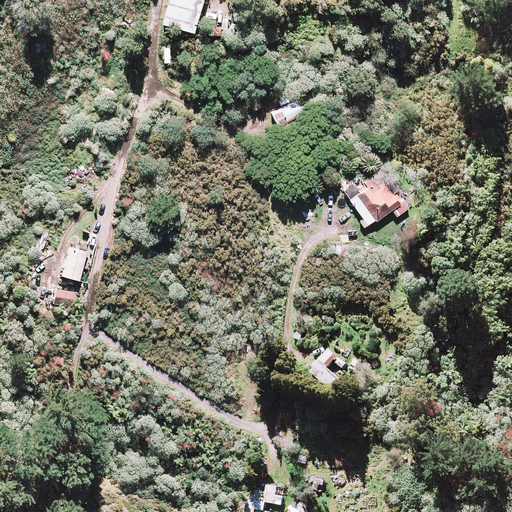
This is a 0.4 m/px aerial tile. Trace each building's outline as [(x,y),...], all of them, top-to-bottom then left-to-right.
[(200,0),(167,0),(161,23),(191,31),(200,0)] [(303,114),(290,91),(276,99),(281,107),(270,112),(278,127),(303,114)] [(261,106),(255,92),(247,96),(253,110),(261,106)] [(396,200),(377,171),(364,180),(361,176),(343,189),(366,223),(390,207),(395,214),(407,206),(401,197),(396,200)] [(377,251),(369,251),(369,244),(335,242),(335,246),(330,245),(329,254),(338,254),(368,256),(377,257),(377,251)] [(85,252),(67,246),(58,274),(76,280),(85,252)] [(47,264),(42,262),(37,276),(43,278),(47,264)] [(66,286),(65,290),(54,288),(52,303),(72,306),(74,291),(72,291),(72,287),(66,286)] [(337,358),(329,349),(312,366),(314,368),(310,372),(320,381),(322,380),(334,391),(343,382),(328,367),(337,358)] [(392,417),(387,422),(398,435),(403,430),(392,417)] [(323,479),(314,478),(314,491),(323,491),(323,479)] [(285,488),(268,484),(266,492),(250,489),(249,494),(246,511),(271,511),(273,503),(282,505),(285,488)] [(287,510),(289,511),(288,511),(307,511),(301,503),(295,508),(294,506),(287,510)]
